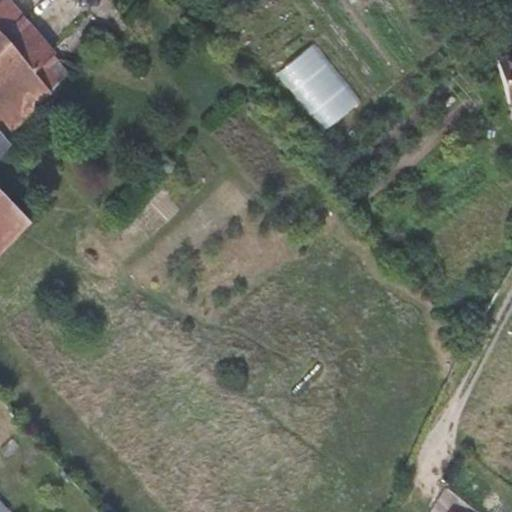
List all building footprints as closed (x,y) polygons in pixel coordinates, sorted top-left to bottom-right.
[(45,59),(0,14),(0,45),(30,74),(45,59)] [(316,42),(280,69),(326,128),(361,100),(316,42)] [(30,74),(0,45),(0,139),(47,93),(30,74)] [(511,55),(497,59),(508,104),(511,102),(511,55)] [(45,59),(30,74),(47,93),(71,70),(45,59)] [(0,248),(25,223),(0,195),(0,154),(7,148),(0,139),(0,248)]
